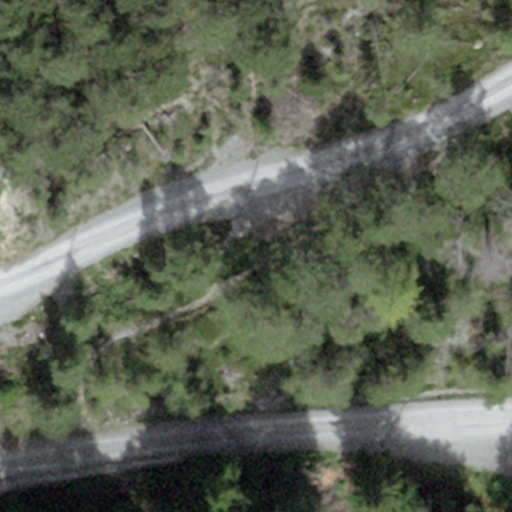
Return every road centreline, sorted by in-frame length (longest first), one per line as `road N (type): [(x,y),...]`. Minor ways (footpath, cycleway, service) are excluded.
road 1 (track): [(0,285),(99,240),(439,126),(511,86)]
road 2 (track): [(511,436),(340,427),(0,463)]
